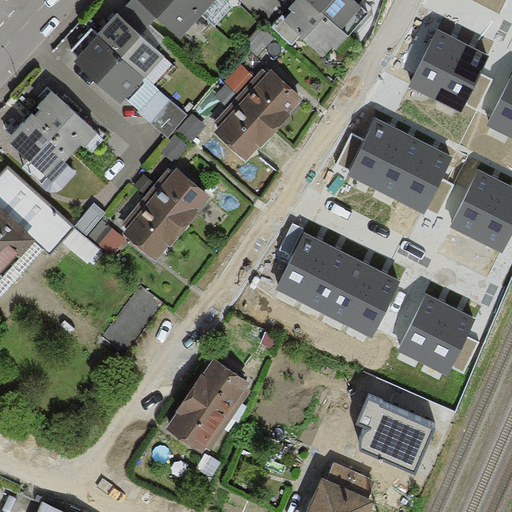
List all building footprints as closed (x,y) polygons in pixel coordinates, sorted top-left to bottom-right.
[(139,0),(174,32),(195,10),(184,0),(139,0)] [(184,0),(195,10),(204,0),(184,0)] [(345,31),(310,0),(291,0),(291,1),(293,3),(270,27),(290,45),(303,31),(323,48),(334,35),(338,39),(345,31)] [(354,0),(310,0),(345,31),(365,9),(354,0)] [(162,50),(120,10),(96,36),(138,75),(162,50)] [(490,55),(437,28),(408,85),(461,112),(465,104),(478,110),(493,80),(480,73),(490,55)] [(138,75),(96,36),(75,58),(118,97),(138,75)] [(303,92),(272,62),(252,83),(240,72),(225,88),(239,101),(212,128),(242,156),(303,92)] [(511,72),(487,122),(511,134),(511,72)] [(99,127),(53,85),(8,135),(53,176),(68,160),(63,156),(82,136),(86,141),(99,127)] [(186,115),(156,90),(137,113),(167,137),(186,115)] [(454,156),(376,117),(364,139),(352,133),(337,163),(349,169),(347,174),(425,213),(428,208),(438,213),(453,184),(442,178),(454,156)] [(210,190),(175,161),(155,184),(145,175),(128,195),(139,204),(119,228),(153,257),(210,190)] [(73,221),(6,164),(0,170),(0,276),(30,241),(44,253),(58,239),(73,221)] [(511,233),(511,186),(479,169),(450,225),(503,252),(511,233)] [(105,212),(91,200),(73,221),(58,239),(88,263),(101,248),(93,242),(108,224),(100,218),(105,212)] [(400,281),(305,231),(276,287),(371,336),(400,281)] [(476,318),(426,293),(397,348),(448,374),(452,366),(464,373),(480,342),(467,336),(476,318)] [(250,377),(214,354),(167,426),(202,450),(250,377)] [(362,443),(363,446),(417,469),(436,424),(383,401),(384,399),(369,393),(359,417),(373,423),(370,424),(368,425),(365,427),(364,430),(362,432),(362,435),(361,438),(361,441),(362,443)] [(371,477),(334,462),(330,472),(323,469),(304,511),(366,511),(374,494),(366,490),(371,477)] [(65,511),(42,502),(37,511),(65,511)]
